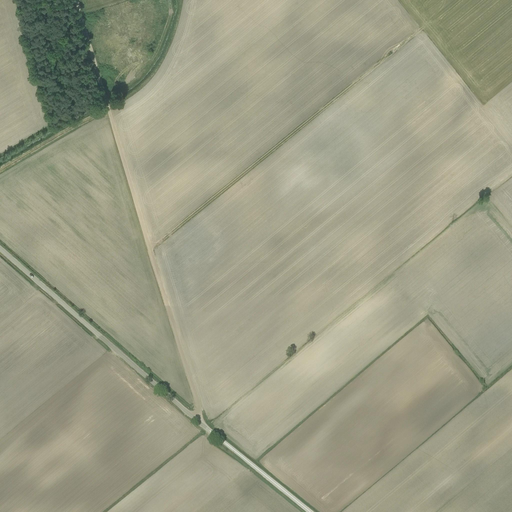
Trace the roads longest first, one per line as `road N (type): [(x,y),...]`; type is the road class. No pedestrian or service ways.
road 1 (track): [(201,424),(105,99)]
road 2 (unclassified): [(206,428),(0,248)]
road 3 (track): [(309,511),(206,428)]
